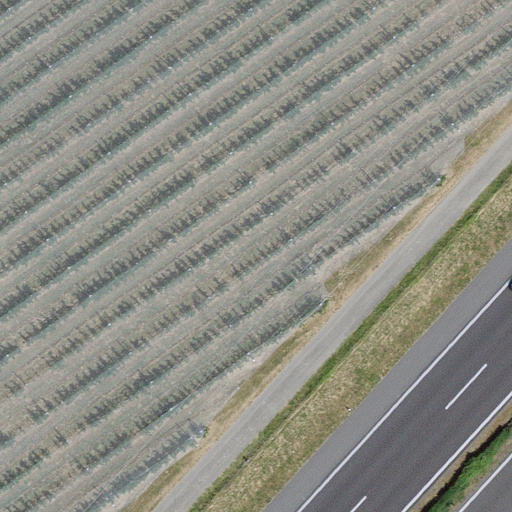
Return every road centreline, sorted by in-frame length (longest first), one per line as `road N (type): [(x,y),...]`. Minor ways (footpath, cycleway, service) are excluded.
road 1 (track): [(170,511),(511,144)]
road 2 (motorway): [(511,337),(352,511)]
